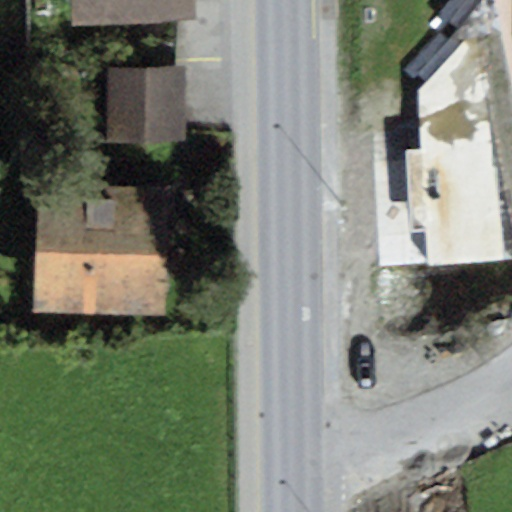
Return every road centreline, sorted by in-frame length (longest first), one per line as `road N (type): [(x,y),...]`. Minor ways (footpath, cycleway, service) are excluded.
road 1 (tertiary): [(291,474),(283,0)]
road 2 (residential): [(511,401),(393,466),(291,474)]
